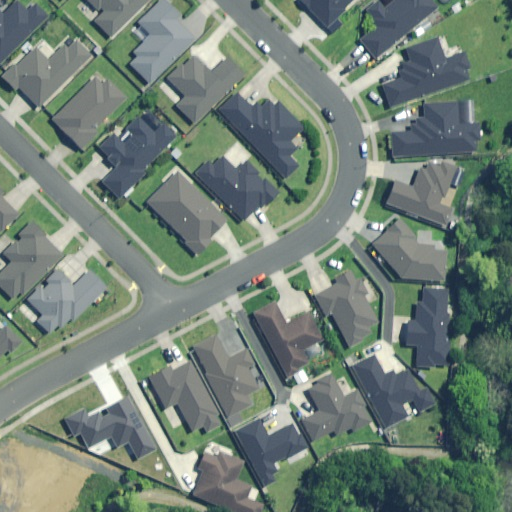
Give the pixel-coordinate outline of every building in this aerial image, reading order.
[(83,0),(82,1),(99,17),(93,23),(111,40),(148,0),(83,0)] [(181,18),(162,0),(137,25),(150,37),(134,53),(137,57),(129,66),(149,85),(193,41),(175,23),(181,18)] [(297,0),(296,2),(323,30),(353,0),(297,0)] [(436,8),(428,0),(393,0),(395,1),(386,9),(380,2),(364,15),(375,29),(358,43),(374,61),(436,8)] [(8,11),(0,3),(0,70),(0,71),(9,62),(5,58),(44,19),(29,4),(23,10),(15,3),(8,11)] [(470,69),(464,51),(445,57),(437,35),(405,46),(410,59),(401,62),(403,68),(399,69),(402,76),(381,83),(389,106),(469,78),(466,70),(470,69)] [(76,41),(72,45),(67,41),(47,61),(35,49),(16,68),(14,66),(1,79),(17,94),(19,92),(37,110),(91,56),(76,41)] [(192,56),(167,79),(185,98),(176,107),(192,124),(243,77),(227,59),(210,75),(192,56)] [(101,86),(93,78),(50,123),(66,138),(58,146),(70,158),(78,149),(82,154),(99,136),(94,131),(124,99),(105,81),(101,86)] [(250,110),(235,95),(217,113),(282,181),(296,167),(286,157),(294,150),(287,143),(301,129),(276,104),(272,108),(267,103),(260,109),(256,104),(250,110)] [(410,123),(411,130),(388,132),(390,157),(476,151),(475,140),(480,140),(479,122),(458,123),(456,100),(423,103),(424,116),(415,117),(416,123),(410,123)] [(153,134),(137,118),(117,139),(112,134),(93,154),(112,172),(100,184),(119,201),(141,178),(138,176),(174,137),(161,125),(153,134)] [(204,164),(192,176),(242,224),(256,210),(258,213),(276,195),(243,163),(234,172),(220,159),(210,169),(204,164)] [(428,162),(426,168),(421,166),(413,186),(398,180),(388,205),(447,228),(454,208),(441,203),(456,166),(441,160),(439,166),(428,162)] [(225,222),(177,173),(144,205),(196,258),(212,242),(214,244),(225,234),(219,228),(225,222)] [(0,193),(2,191),(0,189),(0,230),(15,215),(0,200),(0,193)] [(434,244),(418,243),(413,239),(416,236),(399,217),(385,229),(387,231),(372,243),(401,277),(444,280),(446,250),(434,249),(434,244)] [(44,235),(32,222),(16,238),(18,240),(2,256),(11,264),(0,274),(0,290),(12,303),(59,257),(41,238),(44,235)] [(106,289),(89,271),(73,287),(58,271),(26,301),(42,318),(36,324),(48,336),(57,327),(62,331),(106,289)] [(354,282),(349,273),(334,281),(336,285),(313,298),(324,318),(329,316),(348,349),(370,336),(366,329),(377,323),(362,297),(367,294),(359,279),(354,282)] [(434,363),(447,364),(449,341),(447,341),(451,290),(423,288),(422,301),(417,301),(415,320),(407,319),(406,344),(405,344),(417,345),(415,365),(434,366),(434,363)] [(284,325),(274,305),(253,316),(286,380),(298,374),(296,370),(307,364),(300,351),(322,340),(308,313),(284,325)] [(0,331),(0,357),(7,351),(10,354),(21,343),(5,327),(0,331)] [(226,356),(215,334),(191,346),(195,353),(192,354),(224,417),(249,405),(244,395),(257,388),(247,367),(254,363),(245,346),(226,356)] [(375,354),(352,366),(385,427),(408,415),(403,405),(412,400),(418,411),(433,403),(425,387),(419,390),(407,369),(396,375),(393,369),(386,373),(375,354)] [(189,360),(187,361),(169,371),(167,367),(149,376),(165,408),(177,402),(192,433),(201,428),(204,434),(220,426),(215,415),(217,414),(189,360)] [(317,383),(307,388),(318,411),(301,419),(312,440),(332,430),(335,435),(351,427),(353,431),(371,422),(363,406),(364,405),(356,389),(343,396),(331,372),(316,380),(317,383)] [(83,409),(64,418),(73,435),(80,432),(88,448),(110,436),(116,448),(129,441),(137,458),(154,450),(126,396),(106,407),(109,413),(100,418),(97,412),(87,417),(83,409)] [(235,430),(264,486),(273,482),(270,474),(277,471),(273,463),(285,457),(289,466),(311,455),(300,433),(297,435),(291,423),(266,435),(258,418),(235,430)] [(202,470),(191,494),(232,511),(259,511),(262,505),(246,498),(251,486),(235,480),(243,461),(218,451),(216,457),(203,451),(196,468),(202,470)]
